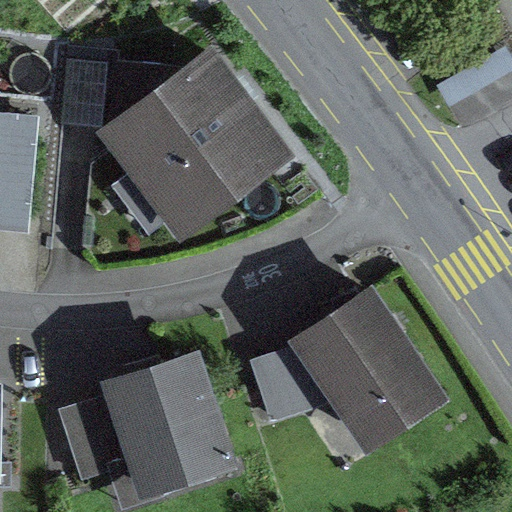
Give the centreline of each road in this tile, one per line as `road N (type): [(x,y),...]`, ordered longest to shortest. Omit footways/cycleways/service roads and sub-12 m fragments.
road 1 (residential): [(422,200),(250,279),(130,308),(0,311)]
road 2 (tertiary): [(264,0),(422,200)]
road 3 (tertiary): [(422,200),(511,326)]
